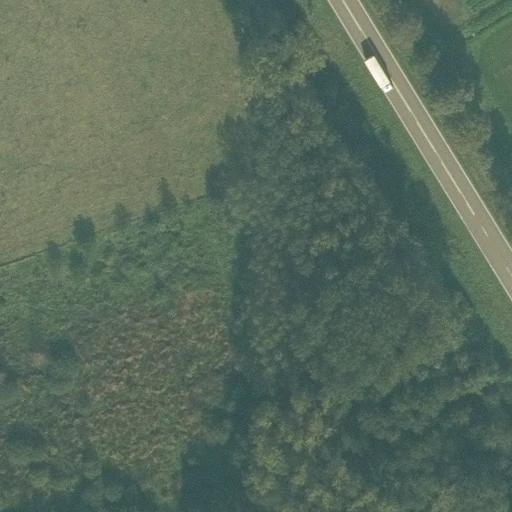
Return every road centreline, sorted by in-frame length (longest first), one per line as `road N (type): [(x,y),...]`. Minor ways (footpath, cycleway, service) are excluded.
road 1 (track): [(241,0),(336,133),(511,420)]
road 2 (primary): [(511,283),(341,0)]
